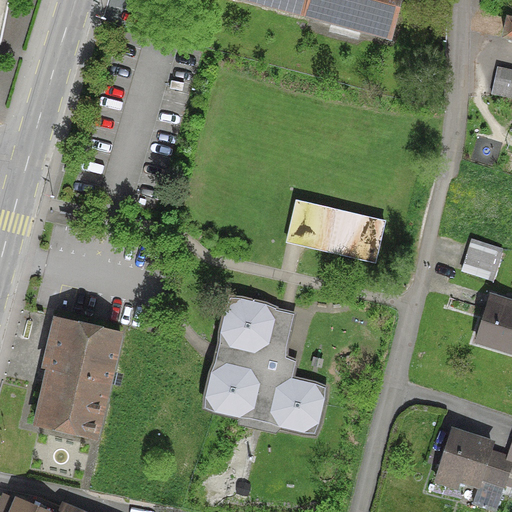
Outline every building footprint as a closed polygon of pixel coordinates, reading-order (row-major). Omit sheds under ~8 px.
[(386,38),(396,0),(243,0),(332,24),(329,33),(354,40),(357,30),(386,38)] [(503,40),(511,41),(511,23),(506,22),(503,40)] [(511,100),(511,72),(495,69),(490,96),(511,100)] [(294,204),(291,218),(305,222),(300,246),(373,263),(382,224),(294,204)] [(499,255),(469,245),(460,272),(490,282),(499,255)] [(289,380),(293,364),(282,360),(284,349),(267,345),(273,321),(273,310),(263,306),(239,301),(228,300),(224,310),(218,334),(218,345),(213,364),(209,374),(203,398),(203,409),(213,414),(237,419),(248,420),(252,409),(268,413),(267,424),(277,429),(302,434),(312,435),(317,425),(322,400),(323,390),(313,386),(289,380)] [(511,309),(500,306),(499,307),(487,304),(474,342),(511,353),(511,309)] [(118,334),(59,320),(34,427),(93,441),(118,334)] [(511,488),(511,463),(511,462),(487,454),(490,447),(450,434),(434,482),(455,488),(458,479),(477,485),(471,505),(483,509),(483,507),(495,511),(503,486),(511,488)] [(1,496),(0,497),(0,511),(69,511),(60,508),(57,511),(41,511),(16,501),(15,502),(1,496)]
